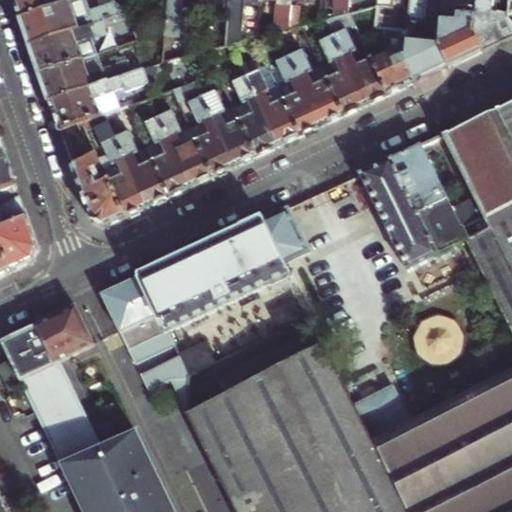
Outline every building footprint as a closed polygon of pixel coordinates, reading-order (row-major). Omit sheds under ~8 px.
[(13,0),(16,6),(22,23),(85,1),(86,0),(13,0)] [(98,0),(101,8),(113,4),(107,0),(98,0)] [(167,0),(167,4),(164,32),(164,39),(180,40),(183,0),(167,0)] [(261,3),(260,0),(229,0),(230,0),(226,49),(231,48),(242,45),(245,8),(260,9),(261,3)] [(277,0),(277,4),(274,36),(278,35),(289,33),(291,8),(291,3),(291,0),(277,0)] [(332,0),(332,21),(349,17),(349,0),(332,0)] [(376,0),(375,30),(383,31),(390,31),(392,0),(376,0)] [(409,0),(408,22),(425,23),(426,0),(409,0)] [(459,0),(443,0),(442,24),(450,24),(450,19),(453,16),(454,9),(457,7),(459,5),(459,0)] [(476,0),(476,8),(475,19),(473,35),(482,54),(511,40),(511,25),(508,20),(508,14),(491,13),(492,0),(476,0)] [(85,1),(22,23),(27,37),(31,50),(106,23),(127,15),(113,4),(101,8),(89,12),(85,1)] [(301,9),(291,8),(289,33),(290,32),(299,30),(301,9)] [(129,22),(127,15),(106,23),(109,29),(129,22)] [(466,61),(482,54),(473,35),(475,19),(458,18),(457,25),(450,24),(442,24),(440,42),(439,49),(449,70),(466,61)] [(37,66),(41,78),(97,58),(92,43),(106,37),(104,31),(109,29),(106,23),(31,50),(37,66)] [(423,82),(449,70),(439,49),(440,42),(404,59),(407,33),(390,31),(383,31),(383,49),(386,55),(370,63),(388,98),(423,82)] [(346,33),(333,39),(366,109),(378,103),(388,98),(370,63),(364,49),(356,53),(346,33)] [(321,69),(344,119),(353,115),(366,109),(333,39),(320,45),(329,66),(321,69)] [(290,60),(323,129),(337,122),(344,119),(321,69),(312,74),(302,54),(290,60)] [(51,106),(140,74),(137,66),(130,69),(128,63),(101,72),(97,58),(41,78),(47,94),(51,106)] [(315,133),(323,129),(290,60),(273,68),(283,89),(278,91),(301,139),(315,133)] [(301,139),(278,91),(268,70),(247,80),(279,150),(292,144),(301,139)] [(83,127),(105,118),(119,114),(114,101),(145,89),(140,74),(51,106),(56,121),(61,135),(83,127)] [(273,153),(279,150),(247,80),(230,88),(239,109),(235,111),(258,160),(273,153)] [(215,94),(202,100),(235,170),(246,165),(258,160),(235,111),(225,114),(215,94)] [(194,129),(191,131),(214,181),(224,176),(235,170),(202,100),(185,108),(194,129)] [(511,328),(511,376),(413,424),(374,443),(408,511),(511,511),(511,105),(422,148),(471,246),(511,328)] [(159,121),(192,191),(207,184),(214,181),(191,131),(183,135),(173,114),(159,121)] [(155,147),(147,151),(171,201),(183,195),(192,191),(159,121),(146,127),(155,147)] [(137,217),(149,211),(115,141),(108,126),(95,132),(112,167),(103,172),(127,222),(137,217)] [(115,141),(149,211),(162,205),(171,201),(147,151),(139,155),(129,135),(115,141)] [(378,168),(360,176),(410,275),(441,259),(445,261),(449,261),(453,259),(453,254),(471,246),(422,148),(378,168)] [(120,225),(127,222),(103,172),(98,160),(74,170),(81,190),(93,226),(106,232),(120,225)] [(7,163),(0,165),(0,191),(16,186),(12,176),(7,163)] [(21,200),(0,209),(0,247),(13,275),(20,272),(34,265),(36,259),(39,252),(21,200)] [(289,210),(265,221),(290,272),(305,265),(302,259),(311,254),(289,210)] [(168,331),(169,333),(292,277),(290,272),(265,221),(180,260),(140,279),(165,332),(168,331)] [(0,281),(13,275),(0,247),(0,281)] [(165,332),(140,279),(111,293),(103,296),(121,334),(127,332),(133,346),(165,332)] [(78,308),(37,327),(41,336),(55,365),(65,361),(95,347),(78,308)] [(178,511),(134,421),(99,437),(65,361),(55,365),(41,336),(37,327),(4,343),(63,468),(84,511),(178,511)] [(408,511),(374,443),(356,406),(321,336),(191,404),(190,414),(239,511),(408,511)] [(395,388),(356,406),(374,443),(413,424),(395,388)] [(8,511),(1,495),(0,495),(0,511),(8,511)]
